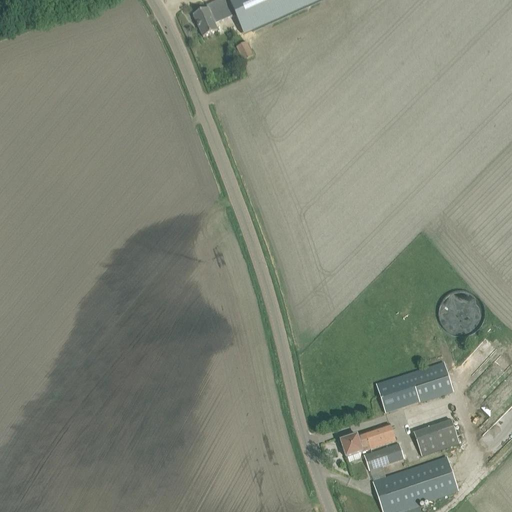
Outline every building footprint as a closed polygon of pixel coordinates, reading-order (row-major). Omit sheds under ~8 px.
[(221,0),(212,5),(213,9),(218,20),(220,23),(235,17),(240,27),(248,23),(253,33),(320,3),(326,0),(221,0)] [(208,10),(193,16),(203,38),(218,32),(214,24),(219,22),(213,9),(209,11),(208,10)] [(236,48),(243,62),(254,57),(247,43),(236,48)] [(500,321),(500,316),(499,312),(498,308),(496,304),(492,301),(488,298),(485,296),(481,295),(476,295),(471,295),(467,297),(463,299),(460,302),(457,305),(455,310),(454,314),(454,319),(454,323),(456,327),(458,331),(461,335),(465,338),(469,339),(474,341),(478,341),(483,340),(487,339),(491,336),(494,333),(497,329),(499,325),(500,321)] [(420,371),(410,374),(420,404),(454,393),(444,363),(420,371)] [(388,381),(376,385),(377,387),(386,415),(398,411),(388,381)] [(437,414),(438,423),(449,421),(447,413),(437,414)] [(412,433),(420,458),(458,446),(450,421),(412,433)] [(394,443),(388,426),(357,436),(363,453),(394,443)] [(363,453),(357,436),(341,442),(346,459),(363,453)] [(364,457),(369,472),(405,460),(400,445),(364,457)] [(458,492),(447,459),(373,484),(382,511),(399,511),(419,505),(458,492)]
